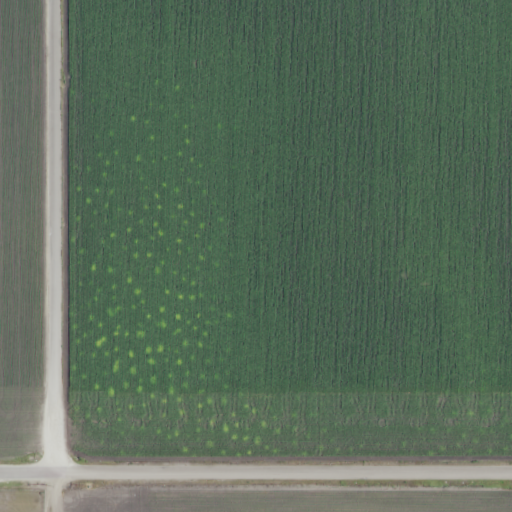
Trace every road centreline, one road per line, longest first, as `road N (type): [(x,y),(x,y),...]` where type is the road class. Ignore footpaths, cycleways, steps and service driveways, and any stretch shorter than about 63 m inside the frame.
road 1 (residential): [(57,511),(74,0)]
road 2 (residential): [(56,472),(511,471)]
